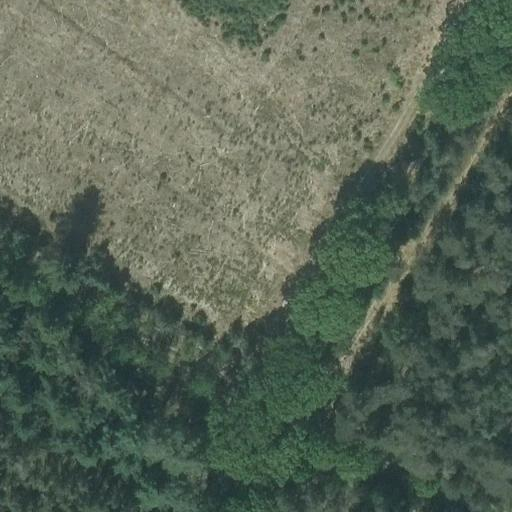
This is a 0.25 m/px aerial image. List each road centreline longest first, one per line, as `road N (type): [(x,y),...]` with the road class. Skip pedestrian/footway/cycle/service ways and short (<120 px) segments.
road 1 (track): [(479,0),(242,394)]
road 2 (track): [(283,412),(344,359),(511,82)]
